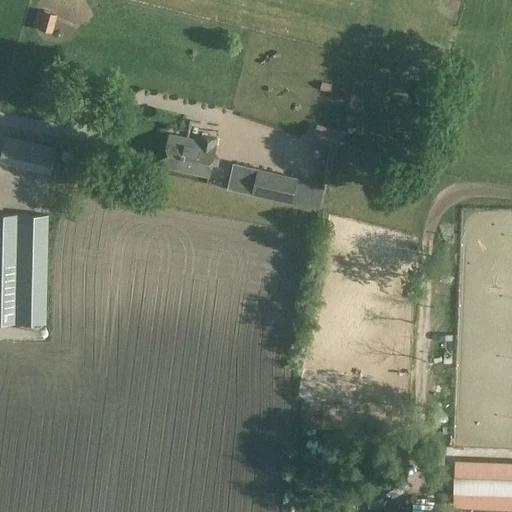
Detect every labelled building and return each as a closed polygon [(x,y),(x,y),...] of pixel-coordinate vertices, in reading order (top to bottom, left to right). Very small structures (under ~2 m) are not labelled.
[(41,9),(40,11),(36,10),(32,25),(36,26),(36,27),(51,31),(54,13),(41,9)] [(316,124),(310,141),(336,149),(341,133),(316,124)] [(55,145),(3,133),(0,147),(0,157),(48,170),(49,170),(55,145)] [(211,164),(213,155),(217,139),(201,136),(200,141),(169,134),(162,166),(209,176),(211,164)] [(60,159),(77,162),(78,154),(62,151),(60,159)] [(233,162),(227,188),(252,194),(252,193),(291,202),(290,203),(318,210),(324,184),(298,178),(298,177),(258,168),(233,162)] [(0,213),(0,322),(45,324),(48,214),(0,213)] [(433,452),(432,464),(446,464),(446,452),(433,452)] [(511,503),(511,464),(456,462),(455,501),(511,503)] [(340,480),(339,497),(353,498),(354,481),(340,480)]
